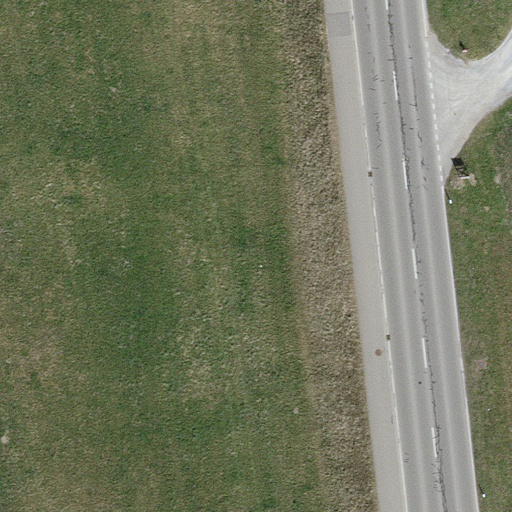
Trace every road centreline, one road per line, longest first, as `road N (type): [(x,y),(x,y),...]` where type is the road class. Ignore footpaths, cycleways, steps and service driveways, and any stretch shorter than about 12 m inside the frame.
road 1 (tertiary): [(441,511),(385,0)]
road 2 (track): [(396,112),(446,106),(511,63)]
